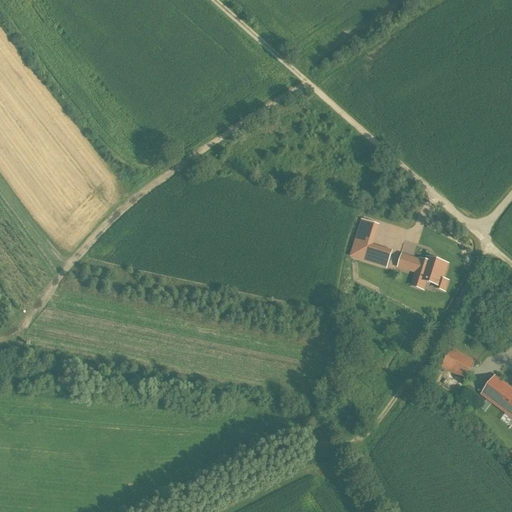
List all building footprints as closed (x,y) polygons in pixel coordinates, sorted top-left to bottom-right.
[(375,225),(362,221),(351,256),(386,268),(391,255),(368,248),(375,225)] [(415,272),(417,273),(420,262),(403,256),(399,267),(415,272)] [(426,262),(421,261),(420,262),(417,273),(415,278),(427,282),(437,285),(436,288),(444,290),(447,282),(442,281),(446,265),(427,259),(426,262)] [(424,292),(427,282),(415,278),(417,273),(415,272),(410,287),(424,292)] [(476,362),(451,349),(442,367),(466,379),(476,362)] [(495,377),(482,395),(490,401),(496,393),(494,392),(501,382),(495,377)] [(511,390),(501,382),(494,392),(496,393),(490,401),(511,417),(511,390)]
